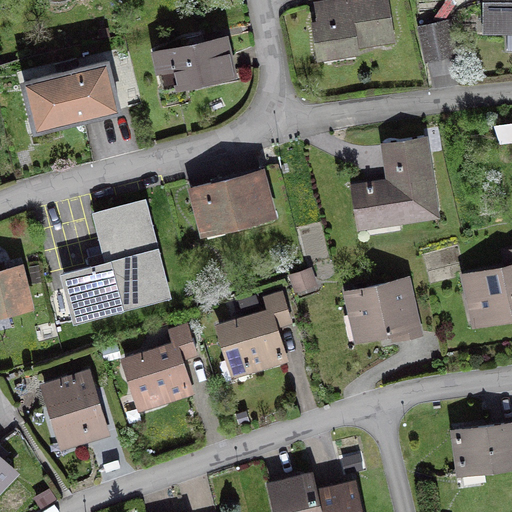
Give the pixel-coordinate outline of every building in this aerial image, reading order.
[(315,22),(320,47),(353,42),(353,44),(392,39),(385,0),(332,0),(316,2),(319,22),(315,22)] [(511,0),(486,0),(486,29),(507,29),(507,50),(511,49),(511,0)] [(426,58),(453,52),(447,22),(420,28),(426,58)] [(156,52),(164,88),(233,73),(225,36),(212,39),(213,41),(156,52)] [(119,109),(107,60),(30,79),(33,89),(26,91),(30,107),(37,105),(41,122),(60,118),(61,123),(119,109)] [(354,187),(360,224),(434,213),(423,138),(386,144),(391,181),(354,187)] [(224,227),(272,214),(260,170),(212,182),(211,180),(211,182),(192,187),(202,226),(222,220),(224,227)] [(144,199),(95,212),(107,262),(64,272),(75,318),(168,294),(144,199)] [(0,311),(29,303),(19,265),(0,269),(0,311)] [(484,320),(511,314),(511,265),(465,276),(470,296),(479,294),(484,320)] [(313,281),(309,268),(292,274),(296,286),(313,281)] [(401,336),(421,330),(408,278),(345,292),(349,310),(349,313),(360,310),(366,336),(399,328),(401,336)] [(250,368),(284,358),(274,325),(290,320),(281,292),(265,297),(269,310),(219,326),(229,359),(246,354),(250,368)] [(157,401),(190,390),(179,357),(195,352),(186,324),(170,329),(175,343),(125,359),(135,393),(152,387),(157,401)] [(87,437),(106,431),(87,371),(44,384),(60,437),(84,429),(87,437)] [(511,421),(454,429),(460,472),(511,464),(511,421)] [(0,483),(14,469),(1,456),(5,451),(0,446),(0,483)] [(318,511),(310,473),(270,483),(277,511),(318,511)] [(310,473),(318,511),(360,511),(353,481),(314,490),(310,473)]
